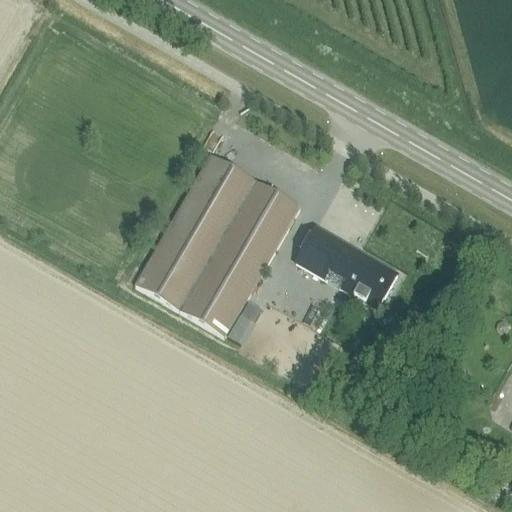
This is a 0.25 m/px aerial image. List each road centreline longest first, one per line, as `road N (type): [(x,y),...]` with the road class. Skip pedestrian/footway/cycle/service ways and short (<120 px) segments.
road 1 (primary): [(368,118),(160,0)]
road 2 (primary): [(511,201),(368,118)]
